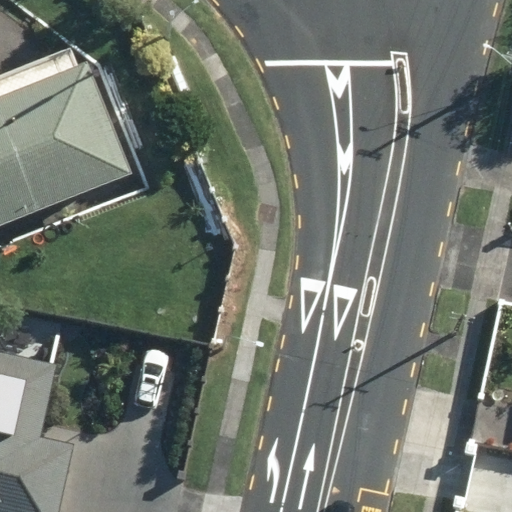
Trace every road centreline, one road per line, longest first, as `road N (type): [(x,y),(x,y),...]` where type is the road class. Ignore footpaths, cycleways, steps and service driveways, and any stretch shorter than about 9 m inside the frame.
road 1 (secondary): [(455,7),(448,68),(356,385)]
road 2 (secondary): [(356,385),(334,65),(349,0)]
road 3 (secondary): [(356,385),(327,511)]
